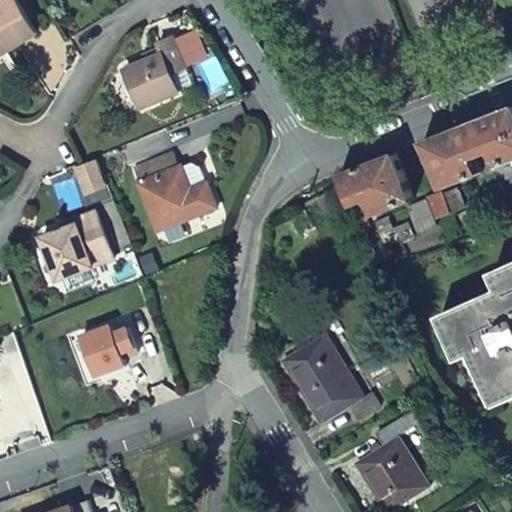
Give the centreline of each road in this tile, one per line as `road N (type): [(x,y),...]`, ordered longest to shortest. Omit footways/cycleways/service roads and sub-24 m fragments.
road 1 (residential): [(238,395),(0,474)]
road 2 (residential): [(302,159),(511,84)]
road 3 (unknown): [(150,0),(115,28),(34,184)]
road 4 (residential): [(302,159),(257,212),(242,360)]
road 5 (residential): [(208,0),(302,159)]
road 6 (residential): [(242,360),(330,511)]
